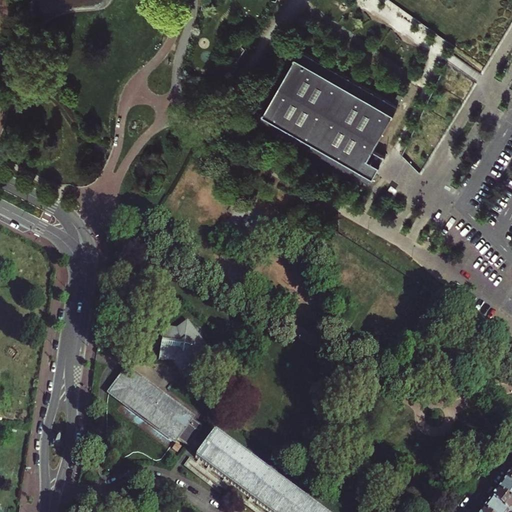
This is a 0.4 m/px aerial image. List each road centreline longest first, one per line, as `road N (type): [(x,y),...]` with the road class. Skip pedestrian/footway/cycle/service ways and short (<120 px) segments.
road 1 (secondary): [(69,329),(46,433),(46,511)]
road 2 (secondary): [(52,511),(72,431),(69,329)]
